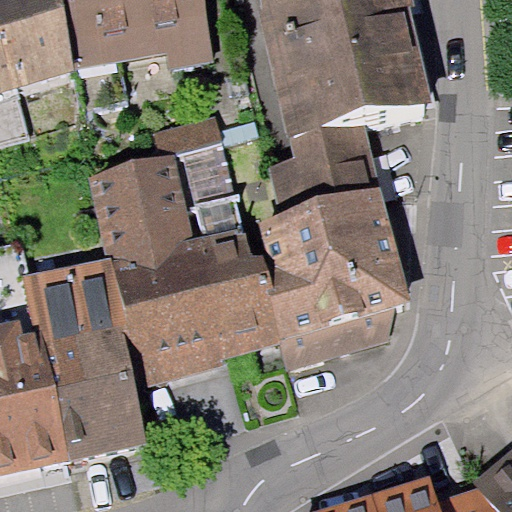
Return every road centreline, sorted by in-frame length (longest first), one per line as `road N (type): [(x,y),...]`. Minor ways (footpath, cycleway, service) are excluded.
road 1 (residential): [(456,0),(464,187),(458,313)]
road 2 (residential): [(458,313),(451,357),(428,390),(377,427),(290,470),(250,511)]
